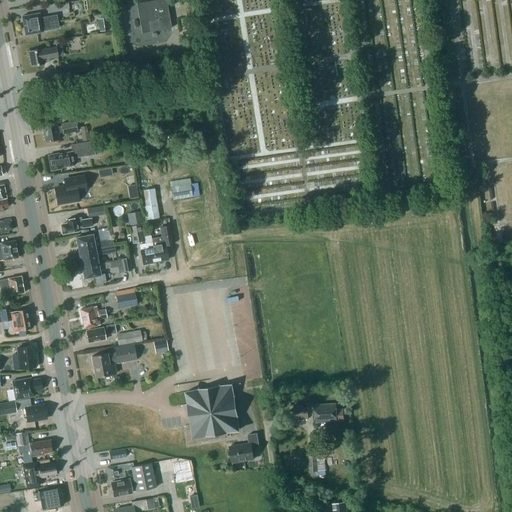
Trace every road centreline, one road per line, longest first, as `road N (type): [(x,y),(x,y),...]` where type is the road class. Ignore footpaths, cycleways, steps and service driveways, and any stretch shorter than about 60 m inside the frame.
road 1 (tertiary): [(86,511),(0,50)]
road 2 (track): [(475,264),(511,506)]
